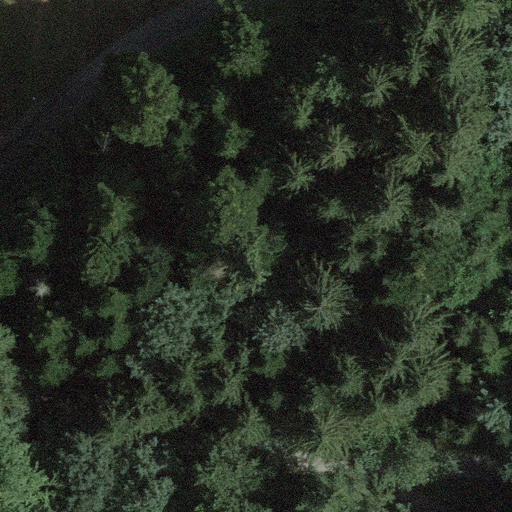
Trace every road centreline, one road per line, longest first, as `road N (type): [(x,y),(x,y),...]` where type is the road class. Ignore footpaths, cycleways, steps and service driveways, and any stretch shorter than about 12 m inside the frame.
road 1 (track): [(511,466),(289,460),(191,444),(0,366)]
road 2 (track): [(251,0),(117,54),(0,164)]
